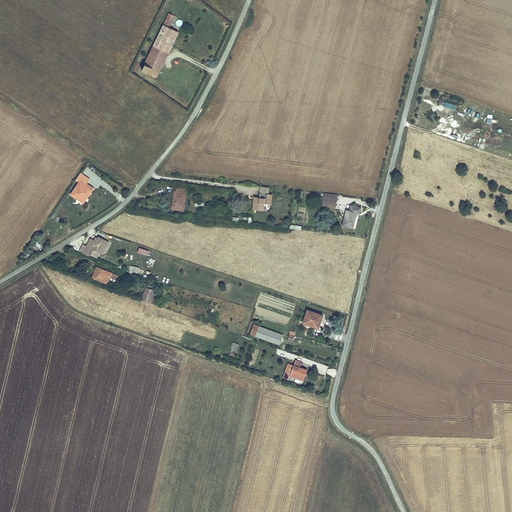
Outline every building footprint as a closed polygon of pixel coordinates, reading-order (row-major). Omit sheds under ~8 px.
[(174,16),(169,14),(153,46),(167,54),(175,38),(178,33),(169,28),(174,16)] [(167,54),(153,46),(144,64),(152,68),(149,74),(155,77),(167,54)] [(152,68),(144,64),(141,70),(149,74),(152,68)] [(443,106),(455,110),(457,105),(444,101),(443,106)] [(78,174),(74,181),(78,183),(69,196),(82,204),(91,191),(83,186),(87,180),(78,174)] [(174,207),(184,208),(186,188),(175,187),(174,207)] [(254,202),(253,209),(263,211),(264,204),(271,205),(272,195),(269,194),(270,188),(260,187),(258,203),(254,202)] [(324,197),(323,205),(336,207),(337,199),(324,197)] [(347,211),(343,226),(354,228),(358,214),(360,215),(361,209),(351,207),(350,212),(347,211)] [(100,250),(107,238),(102,236),(100,234),(99,236),(97,239),(96,238),(92,236),(84,250),(89,253),(93,246),(100,250)] [(103,251),(110,240),(107,238),(100,250),(103,251)] [(97,266),(93,277),(115,285),(117,278),(111,276),(112,272),(97,266)] [(142,300),(152,303),(155,291),(146,288),(142,300)] [(309,310),(305,323),(320,328),(325,316),(309,310)] [(258,325),(254,336),(280,345),(283,334),(258,325)] [(230,349),(237,351),(238,343),(232,342),(230,349)] [(234,358),(235,353),(226,350),(224,355),(234,358)] [(306,381),(310,371),(303,368),(305,363),(298,361),(293,376),(306,381)]
